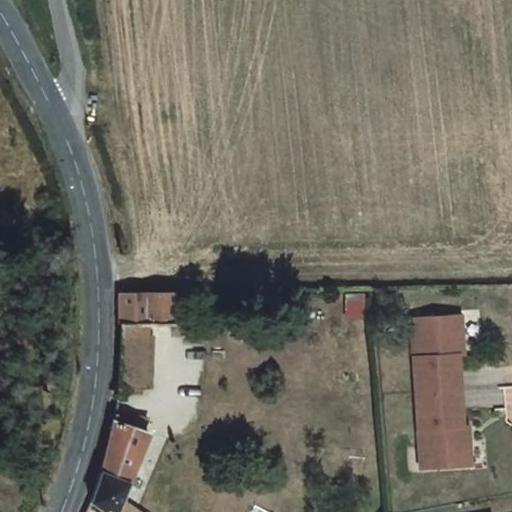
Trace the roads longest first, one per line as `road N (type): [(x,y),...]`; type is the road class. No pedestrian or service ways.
road 1 (tertiary): [(62,125),(101,321),(93,406),(61,511)]
road 2 (unclassified): [(62,125),(70,74),(56,0)]
road 3 (tertiary): [(0,18),(62,125)]
